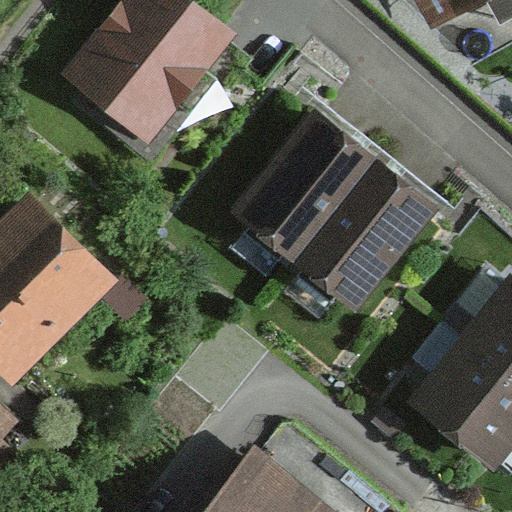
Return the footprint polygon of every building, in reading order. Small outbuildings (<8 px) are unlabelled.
[(165,171),(247,63),(160,0),(140,0),(61,102),(165,171)] [(403,0),(415,21),(453,0),(403,0)] [(430,205),(317,118),(238,221),(350,308),(430,205)] [(0,378),(94,279),(19,209),(0,229),(0,378)] [(511,445),(511,287),(419,410),(496,467),(511,445)] [(319,511),(250,456),(204,511),(319,511)]
